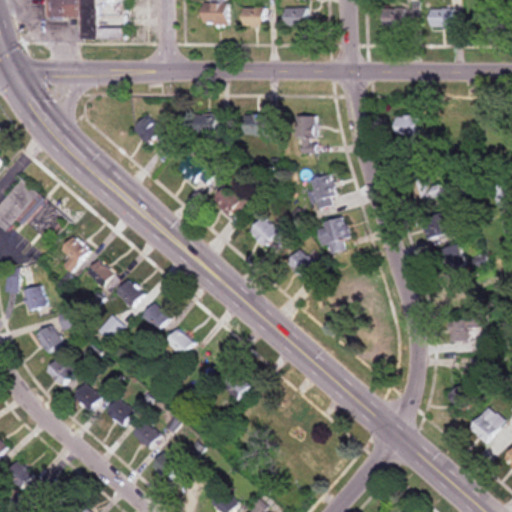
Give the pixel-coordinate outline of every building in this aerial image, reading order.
[(125,40),(125,0),(47,0),(47,18),(82,18),(82,40),(125,40)] [(228,25),(227,0),(205,0),(206,25),(228,25)] [(265,8),(244,8),(244,27),(265,27),(265,8)] [(307,9),(286,9),(286,27),(307,27),(307,9)] [(405,9),(384,9),(384,27),(405,27),(405,9)] [(453,10),(432,10),(432,28),(453,28),(453,10)] [(276,124),(270,124),(270,115),(247,115),(247,138),(276,138),(276,124)] [(135,132),(152,146),(165,130),(149,116),(135,132)] [(198,139),(229,139),(229,116),(198,116),(198,139)] [(317,154),(317,116),(299,116),(299,154),(317,154)] [(420,137),(420,116),(397,116),(397,137),(420,137)] [(443,117),(443,136),(465,136),(465,117),(443,117)] [(481,136),(504,136),(504,117),(481,117),(481,136)] [(217,177),(199,153),(180,167),(193,185),(203,178),(207,184),(217,177)] [(321,210),(340,204),(331,175),(311,181),(321,210)] [(443,197),(442,185),(432,186),(431,178),(423,179),(425,200),(443,197)] [(50,245),(71,219),(22,179),(0,206),(0,224),(9,232),(20,220),(50,245)] [(511,207),(511,183),(495,187),(500,210),(511,207)] [(253,206),(229,185),(215,201),(232,216),(235,213),(242,219),(253,206)] [(430,241),(455,233),(448,212),(423,220),(430,241)] [(288,237),(265,217),(252,234),(275,253),(288,237)] [(343,240),(352,238),(345,218),(317,227),(324,247),(330,245),(333,255),(346,250),(343,240)] [(511,245),(511,218),(503,222),(511,245)] [(72,259),(65,267),(73,274),(91,252),(75,238),(63,252),(72,259)] [(448,270),(466,266),(461,246),(443,250),(448,270)] [(317,281),(327,270),(305,249),(289,265),(305,280),(311,275),(317,281)] [(105,288),(118,275),(102,260),(90,274),(105,288)] [(20,293),(20,270),(8,270),(8,293),(20,293)] [(330,283),(339,306),(359,298),(357,293),(367,289),(362,275),(348,280),(346,277),(330,283)] [(478,299),(471,278),(454,283),(460,305),(478,299)] [(118,294),(133,309),(146,296),(131,281),(118,294)] [(26,291),(30,311),(49,307),(44,287),(26,291)] [(173,319),(157,304),(145,317),(160,332),(173,319)] [(60,317),(64,330),(80,325),(75,312),(60,317)] [(126,328),(114,317),(101,331),(112,342),(126,328)] [(483,319),(452,319),(452,343),(472,343),(472,329),(483,329),(483,319)] [(38,336),(50,354),(65,344),(53,326),(38,336)] [(197,344),(180,330),(168,343),(185,358),(197,344)] [(223,367),(207,352),(195,366),(211,380),(223,367)] [(77,372),(58,358),(47,373),(65,387),(77,372)] [(252,388),(238,372),(224,384),(238,400),(252,388)] [(463,414),(484,402),(473,382),(452,394),(463,414)] [(74,399),(90,414),(103,399),(87,385),(74,399)] [(250,408),(265,424),(279,410),(263,395),(250,408)] [(136,413),(119,399),(108,414),(124,427),(136,413)] [(508,422),(493,408),(472,429),(487,444),(508,422)] [(302,435),(285,422),(274,436),(290,450),(302,435)] [(162,436),(146,423),(135,436),(150,449),(162,436)] [(329,460),(313,444),(300,457),(316,473),(329,460)] [(154,468),(170,481),(182,467),(165,454),(154,468)] [(6,475),(21,490),(34,478),(19,463),(6,475)] [(210,488),(194,474),(180,490),(196,504),(210,488)] [(56,511),(70,494),(54,480),(40,497),(56,511)] [(221,511),(235,511),(241,506),(226,492),(214,505),(221,511)]
